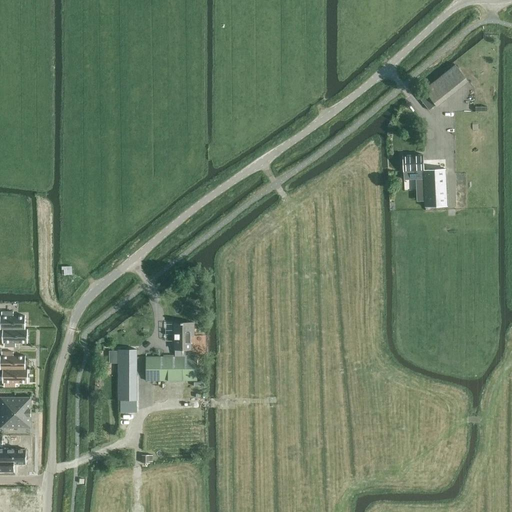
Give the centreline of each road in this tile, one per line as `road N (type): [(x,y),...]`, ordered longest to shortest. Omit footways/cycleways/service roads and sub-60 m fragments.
road 1 (unclassified): [(50,481),(57,374),(81,306),(466,0)]
road 2 (track): [(285,196),(365,366),(463,421),(488,417),(469,511)]
road 3 (track): [(274,400),(165,404),(135,421),(130,437),(52,470)]
road 4 (track): [(42,194),(50,302),(76,314)]
